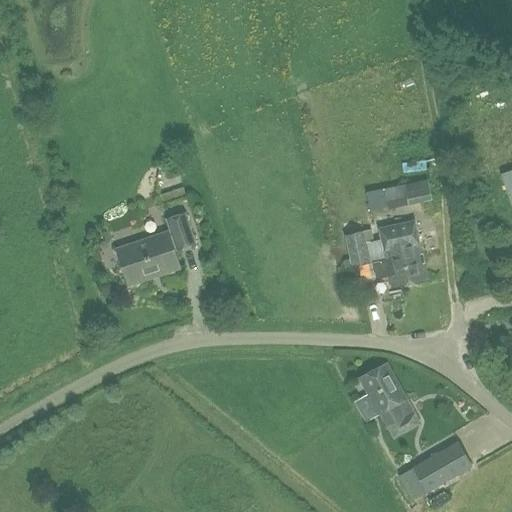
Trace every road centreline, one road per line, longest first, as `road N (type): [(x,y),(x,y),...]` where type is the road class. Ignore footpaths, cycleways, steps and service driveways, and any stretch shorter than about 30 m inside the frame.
road 1 (unclassified): [(511,418),(464,378),(409,348),(340,337),(249,337),(164,348),(0,431)]
road 2 (track): [(464,378),(417,0)]
